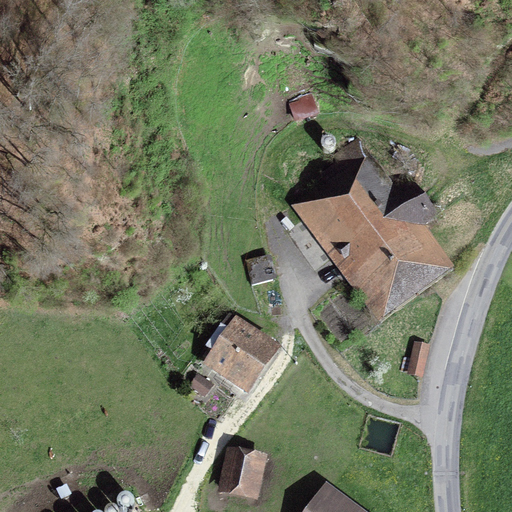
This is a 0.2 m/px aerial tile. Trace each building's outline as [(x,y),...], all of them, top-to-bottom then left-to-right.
[(296,121),(317,114),(312,97),(291,104),(296,121)] [(382,304),(435,266),(408,229),(433,212),(411,183),(387,201),(366,173),(313,211),(382,304)] [(273,280),(267,257),(246,261),(251,285),(273,280)] [(243,391),(273,347),(230,318),(200,362),(243,391)] [(430,345),(415,341),(407,374),(422,377),(430,345)] [(250,491),(256,465),(235,460),(229,487),(250,491)] [(314,511),(350,511),(327,495),(314,511)]
